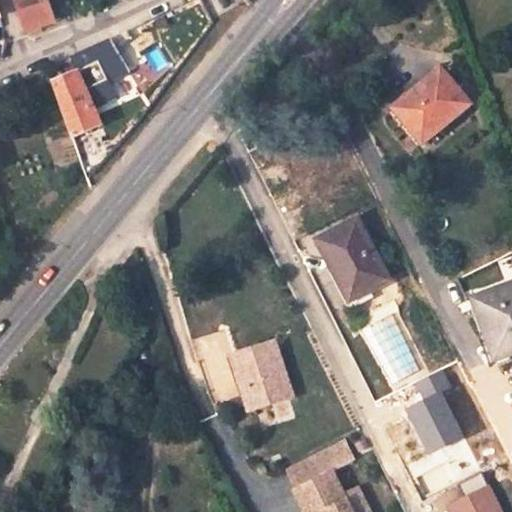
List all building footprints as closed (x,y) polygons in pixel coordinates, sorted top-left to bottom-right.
[(26,29),(53,21),(46,0),(17,0),(19,7),(26,29)] [(200,20),(193,6),(167,18),(173,33),(200,20)] [(123,104),(146,97),(130,48),(107,58),(123,104)] [(443,68),(389,104),(416,141),(468,107),(443,68)] [(45,88),(64,146),(81,138),(86,149),(100,142),(72,76),(45,88)] [(351,309),(390,287),(359,227),(319,248),(351,309)] [(511,285),(471,300),(479,320),(486,317),(500,360),(511,355),(511,285)] [(486,317),(479,320),(493,362),(500,360),(486,317)] [(278,345),(234,361),(253,419),(298,404),(278,345)] [(342,440),(283,465),(290,483),(288,485),(300,511),(307,511),(312,510),(312,511),(361,511),(350,486),(337,492),(326,468),(349,458),(342,440)] [(418,442),(403,449),(414,469),(428,462),(418,442)]
